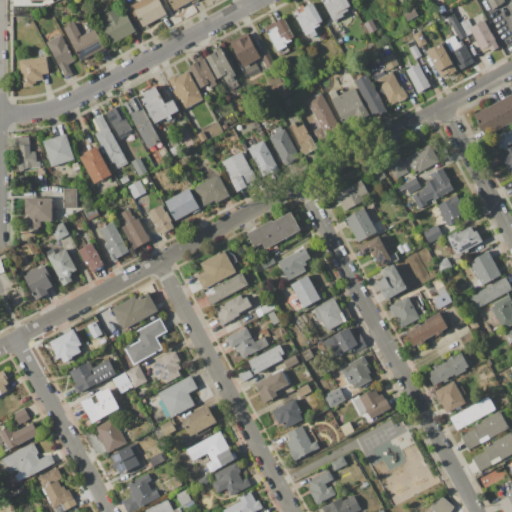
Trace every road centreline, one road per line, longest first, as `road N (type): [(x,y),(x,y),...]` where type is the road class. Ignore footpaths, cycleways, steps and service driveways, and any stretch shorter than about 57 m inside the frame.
road 1 (residential): [(0,346),(511,68)]
road 2 (residential): [(300,184),(475,511)]
road 3 (residential): [(157,261),(292,511)]
road 4 (residential): [(0,114),(59,106),(255,0)]
road 5 (residential): [(14,339),(107,511)]
road 6 (residential): [(442,106),(511,238)]
